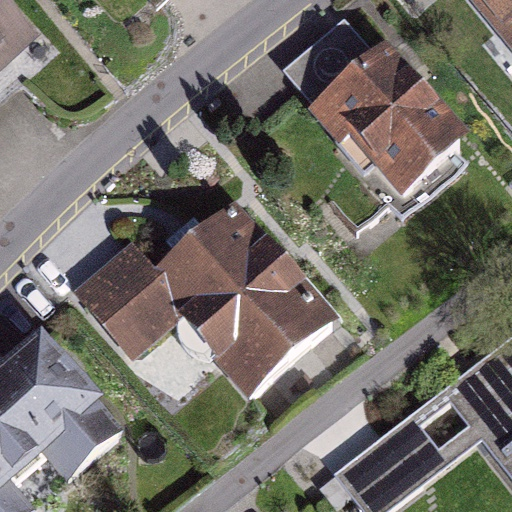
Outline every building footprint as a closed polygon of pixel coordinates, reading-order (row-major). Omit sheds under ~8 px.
[(1,0),(0,0),(0,90),(46,51),(1,0)] [(511,0),(491,0),(487,3),(511,32),(511,0)] [(511,169),(416,68),(350,131),(461,247),(511,199),(511,169)] [(386,364),(284,236),(209,295),(311,423),(386,364)] [(177,281),(130,317),(184,388),(232,352),(177,281)] [(95,372),(0,447),(0,499),(10,511),(115,511),(171,468),(95,372)] [(511,410),(382,499),(390,511),(468,511),(511,482),(511,410)]
